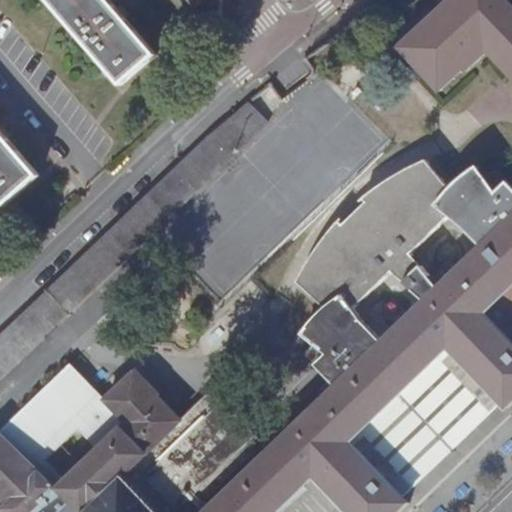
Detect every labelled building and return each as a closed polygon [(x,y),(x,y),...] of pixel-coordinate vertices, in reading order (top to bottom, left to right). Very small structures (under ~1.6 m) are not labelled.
[(50,0),(124,84),(159,55),(121,13),(110,0),(50,0)] [(189,0),(198,10),(206,2),(208,4),(213,5),(217,5),(221,2),(221,0),(189,0)] [(454,171),(442,183),(426,159),(424,159),(376,183),(362,195),(366,200),(340,223),(335,218),(304,262),(297,281),(317,304),(303,320),(296,329),(310,335),(300,345),(332,379),(322,388),(327,393),(270,447),(203,511),(278,511),(317,475),(353,511),(400,511),(411,502),(407,498),(353,440),(452,345),(506,400),(511,405),(511,333),(489,309),(511,286),(511,0),(454,0),(405,47),(439,84),(463,62),(468,67),(491,46),(511,66),(511,176),(493,158),(485,166),(482,152),(469,158),(454,171)] [(197,144),(48,287),(71,312),(149,236),(270,119),(251,99),(197,144)] [(0,197),(6,204),(11,210),(46,180),(40,174),(10,139),(6,135),(2,130),(0,128),(0,197)] [(511,333),(511,286),(489,309),(511,333)] [(48,287),(0,333),(0,380),(71,312),(48,287)] [(407,498),(506,400),(452,345),(353,440),(407,498)] [(0,511),(88,511),(126,477),(160,511),(203,511),(270,447),(209,387),(176,419),(130,371),(104,398),(72,365),(0,432),(0,487),(12,499),(5,506),(0,501),(0,511)] [(160,511),(126,477),(88,511),(160,511)]
